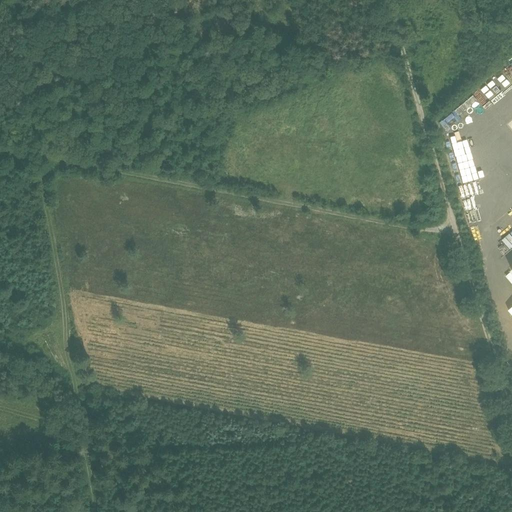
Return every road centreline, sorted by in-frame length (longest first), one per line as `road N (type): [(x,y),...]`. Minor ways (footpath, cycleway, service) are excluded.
road 1 (track): [(71,382),(428,452),(511,460)]
road 2 (track): [(511,426),(384,0)]
road 3 (track): [(453,222),(431,227),(58,160)]
road 4 (track): [(58,160),(46,166),(40,189),(71,382)]
road 5 (track): [(71,382),(97,511)]
